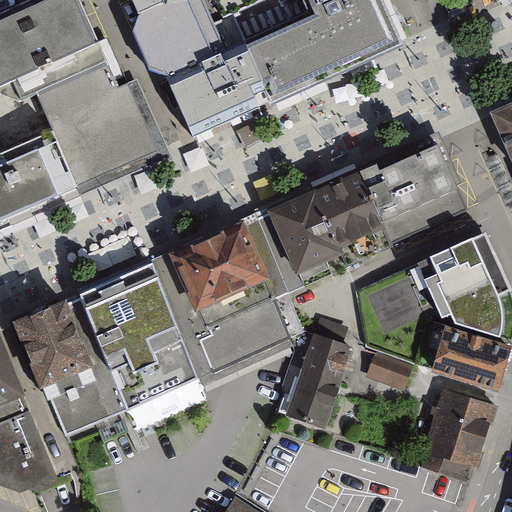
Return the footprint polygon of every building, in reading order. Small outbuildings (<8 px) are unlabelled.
[(102,50),(80,0),(60,0),(0,26),(0,92),(1,94),(102,50)] [(132,0),(141,18),(135,32),(151,68),(167,76),(222,52),(198,0),(132,0)] [(216,0),(224,17),(260,0),(216,0)] [(392,50),(370,0),(313,0),(321,18),(247,51),(270,104),(392,50)] [(192,138),(270,104),(247,51),(169,85),(192,138)] [(55,139),(78,190),(159,155),(118,61),(37,96),(55,139)] [(511,111),(494,119),(511,157),(511,111)] [(55,139),(0,161),(0,222),(78,190),(55,139)] [(374,165),(358,172),(394,249),(469,214),(436,142),(376,170),(374,165)] [(358,172),(259,218),(291,295),(347,275),(349,267),(394,249),(358,172)] [(259,218),(167,257),(190,314),(177,320),(187,345),(200,378),(205,390),(299,350),(279,300),(291,295),(259,218)] [(511,286),(489,230),(438,252),(470,328),(511,311),(511,286)] [(167,257),(153,262),(177,320),(190,314),(167,257)] [(434,261),(386,281),(394,300),(382,305),(389,321),(404,315),(399,302),(428,290),(425,282),(440,276),(434,261)] [(153,262),(77,294),(80,300),(113,377),(185,346),(187,345),(177,320),(153,262)] [(65,299),(10,323),(43,403),(51,400),(98,381),(67,305),(65,299)] [(98,381),(51,400),(67,437),(128,411),(113,377),(80,300),(67,305),(98,381)] [(0,334),(0,406),(26,395),(0,334)] [(286,415),(327,430),(356,349),(315,334),(286,415)] [(511,358),(446,338),(431,385),(499,406),(511,363),(511,358)] [(208,400),(185,346),(113,377),(128,411),(137,431),(140,430),(180,412),(208,400)] [(375,360),(369,378),(407,390),(413,372),(375,360)] [(477,483),(498,408),(446,394),(425,468),(477,483)] [(62,481),(26,395),(0,406),(0,485),(19,493),(62,481)] [(260,511),(241,500),(232,511),(260,511)]
